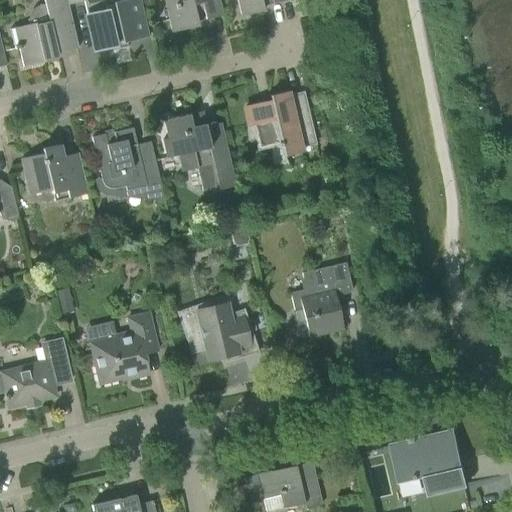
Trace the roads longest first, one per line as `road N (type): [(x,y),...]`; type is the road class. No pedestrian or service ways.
road 1 (residential): [(180,439),(467,371),(501,373)]
road 2 (residential): [(0,109),(303,53)]
road 3 (residential): [(0,469),(168,431),(180,439)]
